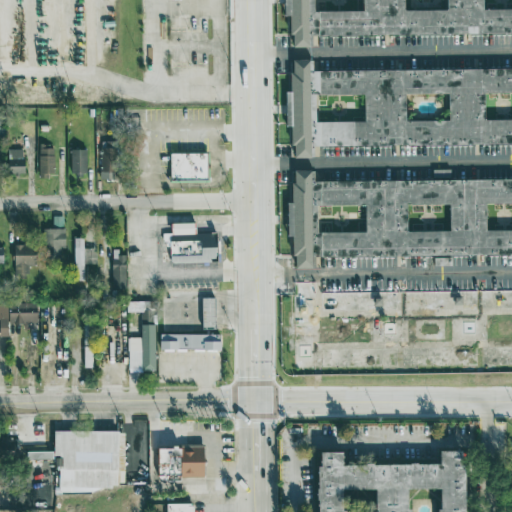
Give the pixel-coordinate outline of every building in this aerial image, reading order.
[(511,0),(511,34),(311,37),(311,48),(290,48),(290,17),(282,17),(281,0),(511,0)] [(292,92),(292,61),(312,61),(312,70),(511,67),(511,144),(313,147),(314,158),(293,158),(292,127),(284,127),(284,92),(292,92)] [(18,122),(18,135),(21,135),(20,146),(32,146),(33,135),(33,122),(18,122)] [(37,146),(36,176),(51,177),(52,146),(37,146)] [(98,177),(112,178),(112,147),(99,147),(98,177)] [(5,175),(20,175),(21,149),(5,149),(5,175)] [(84,150),(68,150),(68,174),(84,174),(84,150)] [(167,181),(204,182),(204,153),(167,152),(167,181)] [(293,202),(293,171),(313,171),(314,180),(511,177),(511,254),(315,257),(315,268),(294,268),(294,237),(286,237),(285,202),(293,202)] [(212,233),(192,234),(192,223),(166,223),(167,264),(213,263),(212,233)] [(63,229),(41,230),(42,261),(58,261),(58,248),(63,248),(63,229)] [(94,248),(82,249),(82,239),(72,239),(72,281),(83,281),(83,264),(95,264),(94,248)] [(30,246),(11,246),(12,278),(25,278),(25,267),(31,267),(30,246)] [(124,289),(124,254),(110,254),(109,289),(124,289)] [(450,256),(431,257),(432,267),(450,266),(450,256)] [(211,298),(198,299),(199,328),(212,328),(211,298)] [(35,324),(34,303),(6,304),(6,325),(35,324)] [(126,338),(125,372),(152,372),(152,325),(139,325),(139,338),(126,338)] [(217,335),(156,334),(156,351),(217,351),(217,335)] [(114,430),(50,430),(49,456),(54,456),(54,490),(114,490),(114,430)] [(154,475),(164,475),(164,478),(200,477),(200,446),(153,446),(154,475)] [(461,511),(461,449),(435,449),(435,463),(337,463),(337,451),(313,451),(313,511),(461,511)] [(163,511),(189,511),(190,503),(164,503),(163,511)]
